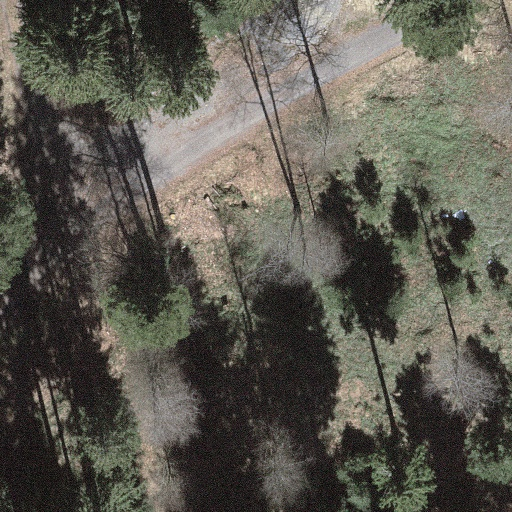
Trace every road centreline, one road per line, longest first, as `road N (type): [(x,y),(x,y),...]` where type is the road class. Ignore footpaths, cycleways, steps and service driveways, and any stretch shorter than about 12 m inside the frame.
road 1 (track): [(448,0),(158,159),(0,302)]
road 2 (track): [(19,0),(75,123),(83,181),(60,239),(4,297)]
